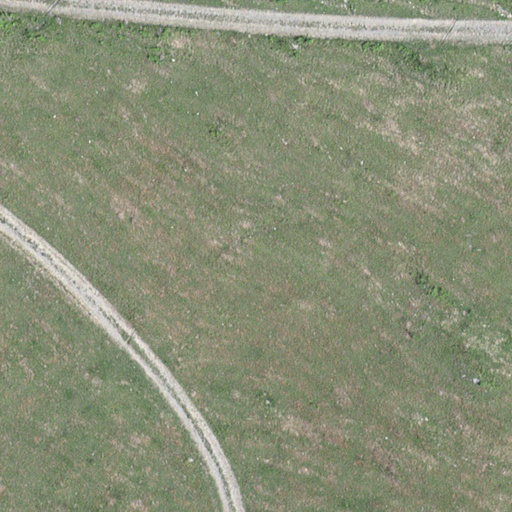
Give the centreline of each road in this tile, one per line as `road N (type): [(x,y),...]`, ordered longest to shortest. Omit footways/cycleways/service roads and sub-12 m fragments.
road 1 (track): [(511,29),(379,27),(35,0)]
road 2 (track): [(0,216),(133,342),(222,468),(233,511)]
